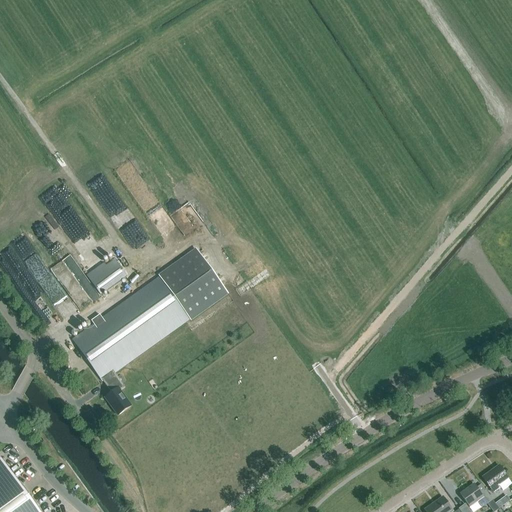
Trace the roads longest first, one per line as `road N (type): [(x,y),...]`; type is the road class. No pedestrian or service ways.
road 1 (tertiary): [(254,511),(398,413),(511,359)]
road 2 (residential): [(381,511),(493,437),(511,453)]
road 3 (unclassified): [(7,416),(37,357),(0,305)]
road 4 (unclassified): [(85,511),(7,416)]
